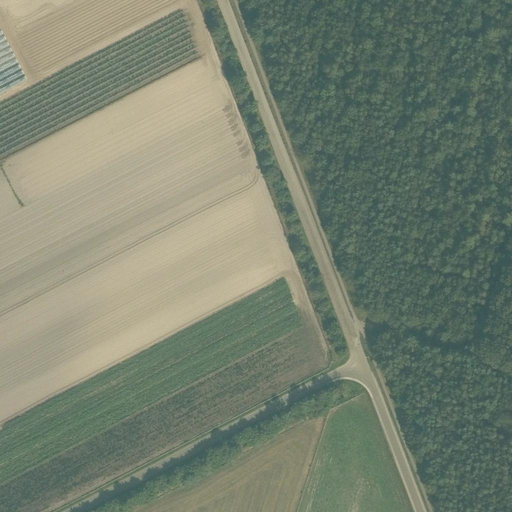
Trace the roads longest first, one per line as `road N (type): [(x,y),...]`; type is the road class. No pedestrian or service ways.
road 1 (unclassified): [(417,511),(360,362),(73,511)]
road 2 (track): [(360,362),(222,0)]
road 3 (track): [(346,327),(360,323),(511,368)]
